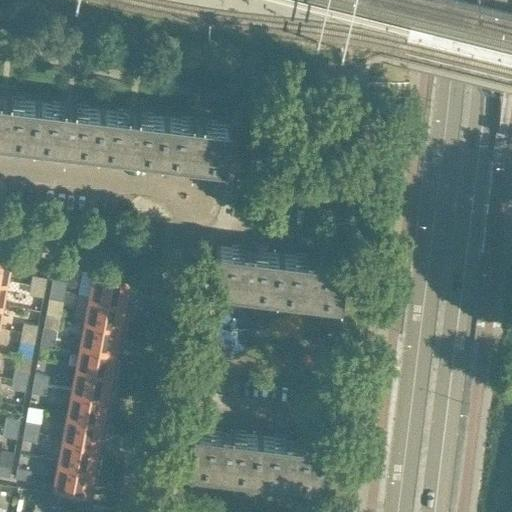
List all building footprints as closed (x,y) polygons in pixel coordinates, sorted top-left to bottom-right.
[(38,100),(0,95),(0,133),(33,138),(38,100)] [(102,107),(38,100),(33,138),(98,145),(102,107)] [(167,115),(102,107),(98,145),(162,153),(167,115)] [(231,122),(167,115),(162,153),(226,160),(225,164),(226,165),(231,122)] [(213,282),(277,290),(281,253),(255,250),(243,248),(216,245),(211,287),(212,287),(213,282)] [(0,277),(8,279),(12,255),(0,252),(0,277)] [(346,260),(345,260),(319,257),(307,256),(281,253),(277,290),(340,298),(340,302),(341,302),(346,260)] [(133,279),(130,278),(131,277),(92,270),(88,293),(122,300),(124,293),(131,294),(131,293),(130,293),(133,279)] [(32,274),(31,283),(45,286),(46,277),(32,274)] [(52,278),(51,286),(65,289),(66,281),(52,278)] [(29,293),(43,296),(45,286),(31,283),(29,293)] [(63,300),(65,289),(51,286),(49,297),(63,300)] [(121,309),(122,300),(88,293),(84,317),(125,325),(128,310),(121,309)] [(84,317),(79,341),(113,347),(115,340),(122,341),(125,325),(84,317)] [(23,321),(22,331),(36,333),(37,324),(23,321)] [(43,324),(42,334),(56,337),(58,327),(43,324)] [(22,331),(20,340),(34,343),(36,333),(22,331)] [(54,347),(56,337),(42,334),(40,344),(54,347)] [(112,356),(113,347),(79,341),(75,365),(116,372),(119,357),(112,356)] [(75,365),(70,389),(104,395),(106,387),(113,388),(116,372),(75,365)] [(15,368),(13,379),(27,381),(29,371),(15,368)] [(33,381),(47,384),(49,375),(34,373),(33,381)] [(25,390),(27,381),(13,379),(11,388),(25,390)] [(47,384),(33,381),(31,391),(45,394),(47,384)] [(103,403),(104,395),(70,389),(66,412),(107,420),(110,404),(103,403)] [(66,412),(61,436),(95,443),(97,434),(104,436),(107,420),(66,412)] [(4,426),(18,429),(20,418),(6,416),(4,426)] [(26,419),(24,429),(38,432),(40,422),(26,419)] [(2,435),(16,437),(18,429),(4,426),(2,435)] [(259,434),(222,430),(195,426),(190,469),(191,469),(191,465),(255,472),(259,434)] [(24,429),(22,439),(36,441),(38,432),(24,429)] [(325,442),(323,441),(259,434),(255,472),(319,480),(318,484),(320,484),(325,442)] [(94,450),(95,443),(61,436),(57,460),(98,468),(101,452),(94,450)] [(14,450),(0,447),(0,473),(9,476),(14,450)] [(57,460),(52,484),(90,491),(90,490),(87,489),(88,481),(95,483),(98,468),(57,460)] [(17,467),(15,477),(29,479),(31,470),(17,467)] [(11,484),(0,482),(0,492),(9,494),(11,484)] [(30,488),(28,498),(35,499),(32,511),(40,511),(43,501),(44,491),(30,488)] [(58,493),(44,491),(43,501),(57,503),(58,493)] [(92,499),(78,497),(76,507),(90,510),(92,499)] [(94,503),(92,511),(113,511),(115,507),(94,503)]
